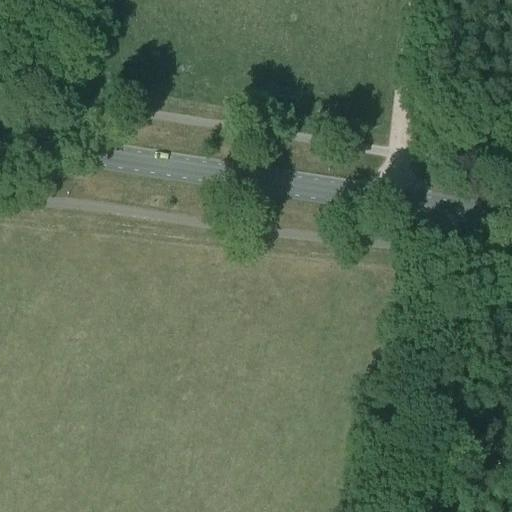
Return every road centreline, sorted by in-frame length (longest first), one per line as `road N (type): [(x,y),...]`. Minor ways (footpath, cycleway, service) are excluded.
road 1 (secondary): [(511,221),(0,140)]
road 2 (track): [(387,511),(429,351),(437,298),(431,248)]
road 3 (track): [(415,0),(399,109),(402,178),(430,222),(431,248)]
